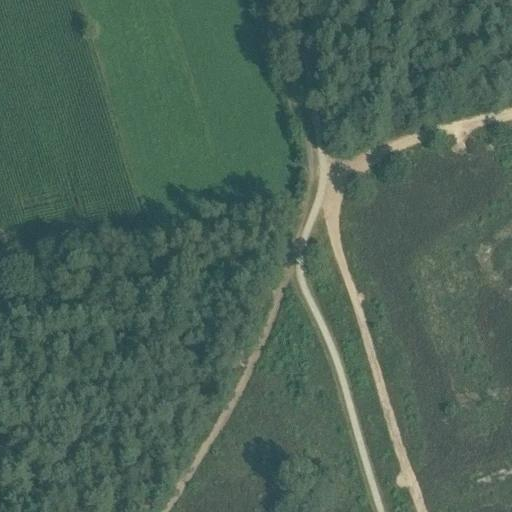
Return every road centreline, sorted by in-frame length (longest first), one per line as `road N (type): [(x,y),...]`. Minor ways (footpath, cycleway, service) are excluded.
road 1 (track): [(323,175),(335,240),(421,511)]
road 2 (track): [(155,511),(216,426),(264,330),(289,253)]
road 3 (track): [(323,175),(511,114)]
